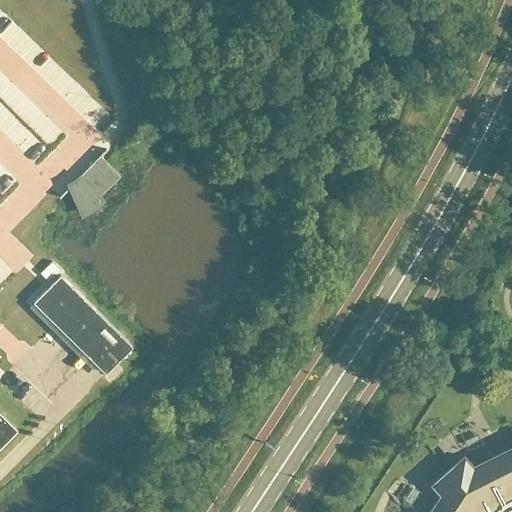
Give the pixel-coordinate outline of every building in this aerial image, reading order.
[(0,0),(0,14),(12,5),(17,11),(27,3),(31,8),(40,0),(0,0)] [(69,189),(82,216),(101,202),(98,199),(119,177),(100,158),(106,152),(105,151),(58,199),(59,200),(69,189)] [(105,376),(115,365),(132,348),(59,277),(32,304),(105,376)] [(0,450),(17,433),(0,416),(0,450)] [(511,511),(511,448),(471,469),(462,459),(432,486),(441,496),(430,511),(511,511)]
